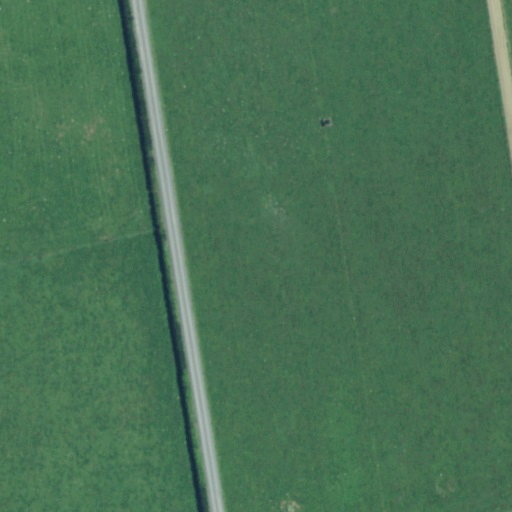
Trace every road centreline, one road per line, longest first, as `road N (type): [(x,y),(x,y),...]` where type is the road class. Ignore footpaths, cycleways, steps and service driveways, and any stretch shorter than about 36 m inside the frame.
road 1 (track): [(137,0),(216,511)]
road 2 (track): [(511,135),(491,0)]
